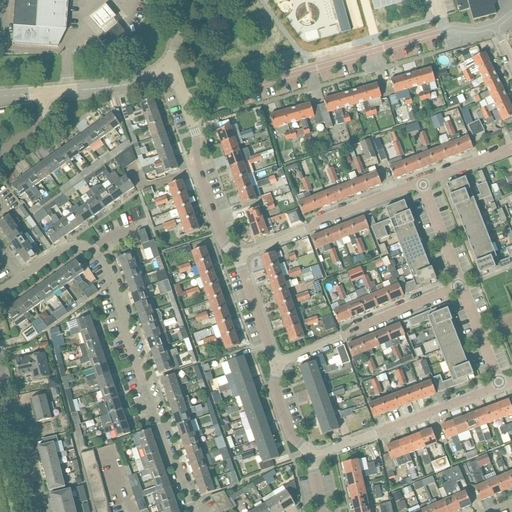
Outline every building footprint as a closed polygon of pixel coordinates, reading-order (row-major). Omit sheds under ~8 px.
[(15,0),(13,34),(11,34),(10,41),(13,41),(12,43),(14,43),(58,46),(66,29),(68,0),(15,0)] [(331,0),(341,33),(351,30),(341,0),(331,0)] [(456,0),(460,12),(470,9),(473,20),(496,14),(493,2),(494,0),(456,0)] [(110,5),(94,17),(103,30),(120,18),(110,5)] [(127,35),(118,24),(118,23),(99,38),(108,50),(127,35)] [(466,61),(472,59),(468,52),(468,51),(464,53),(462,54),(464,57),(466,61)] [(469,70),(462,73),(465,77),(472,74),(478,71),(491,65),(485,52),(481,54),(472,59),(466,61),(465,62),(469,70)] [(497,77),(491,65),(478,71),(484,83),(497,77)] [(431,68),(418,72),(421,85),(424,93),(426,100),(431,98),(429,92),(431,91),(428,83),(435,81),(431,68)] [(421,85),(418,72),(404,76),(408,89),(421,85)] [(472,74),(465,77),(467,82),(474,79),(472,74)] [(394,93),(408,89),(404,76),(391,80),(394,93)] [(497,77),(484,83),(488,91),(475,97),(477,102),(484,99),(490,96),(503,90),(497,77)] [(364,87),(372,115),(377,114),(375,107),(382,105),(380,97),(381,97),(380,93),(377,84),(364,87)] [(351,91),(350,91),(354,105),(355,105),(362,103),(366,117),(372,115),(364,87),(359,89),(358,89),(351,91)] [(503,90),(490,96),(484,99),(487,107),(480,110),(481,111),(476,114),(477,117),(489,111),(496,108),(497,108),(509,102),(503,90)] [(350,91),(337,95),(341,109),(342,109),(354,105),(350,91)] [(325,103),(319,105),(323,123),(325,122),(327,129),(332,127),(333,127),(329,112),(334,111),(338,125),(345,123),(343,116),(341,109),(337,95),(324,99),(325,103)] [(395,95),(389,97),(393,111),(399,109),(395,95)] [(462,95),(456,97),(447,102),(449,108),(460,104),(459,103),(464,100),(462,95)] [(130,120),(137,118),(157,110),(153,98),(140,103),(142,109),(133,113),(133,114),(128,116),(125,108),(121,110),(125,122),(130,120)] [(511,116),(511,108),(509,102),(497,108),(503,121),(511,116)] [(317,125),(323,123),(319,105),(312,107),(310,103),(297,107),(301,120),(305,133),(310,131),(306,119),(314,117),(317,125)] [(297,107),(283,111),(287,124),(301,120),(297,107)] [(146,121),(148,127),(162,122),(157,110),(137,118),(139,123),(146,121)] [(283,111),(270,115),(273,124),(274,127),(274,128),(280,127),(287,124),(283,111)] [(492,117),(489,111),(477,117),(478,120),(484,117),(485,120),(492,117)] [(102,121),(115,140),(120,137),(115,129),(120,125),(112,114),(102,121)] [(349,114),(344,116),(346,123),(347,124),(346,124),(347,129),(352,127),(349,114)] [(441,114),(430,118),(435,129),(439,128),(438,125),(444,123),(443,119),(441,114)] [(226,116),(218,119),(221,130),(231,126),(232,126),(230,119),(228,120),(226,116)] [(130,120),(125,122),(129,133),(134,132),(130,120)] [(468,125),(473,137),(484,132),(479,120),(468,125)] [(102,121),(92,128),(100,139),(105,136),(111,143),(115,140),(102,121)] [(444,123),(447,130),(453,128),(450,121),(445,123),(444,123)] [(148,127),(152,138),(166,134),(162,122),(148,127)] [(418,134),(421,133),(417,122),(405,126),(408,134),(417,130),(418,134)] [(265,129),(263,123),(256,125),(258,131),(265,129)] [(217,131),(221,143),(241,136),(253,132),(251,129),(240,133),(239,130),(232,132),(231,126),(221,130),(217,131)] [(92,128),(82,135),(90,147),(100,139),(92,128)] [(450,137),(452,136),(455,135),(453,128),(447,130),(450,137)] [(424,131),(421,133),(418,134),(421,140),(427,138),(424,131)] [(134,132),(129,133),(133,145),(138,143),(134,132)] [(254,135),(253,132),(241,136),(221,143),(226,156),(245,149),(239,151),(237,145),(243,143),(242,139),(253,135),(254,137),(257,136),(257,134),(254,135)] [(395,150),(400,149),(393,132),(391,133),(395,143),(392,144),(395,150)] [(459,133),(455,135),(452,136),(455,142),(459,154),(473,148),(468,136),(461,139),(459,133)] [(166,134),(152,138),(156,150),(170,146),(166,134)] [(80,154),(90,147),(82,135),(72,142),(80,154)] [(430,145),(427,138),(421,140),(424,147),(421,148),(423,154),(415,157),(420,169),(433,164),(428,152),(426,146),(430,145)] [(351,146),(353,151),(362,148),(366,160),(376,156),(369,139),(360,143),(351,146)] [(128,140),(120,146),(122,149),(130,144),(128,140)] [(80,154),(72,142),(62,149),(70,161),(80,154)] [(459,154),(455,142),(442,147),(447,159),(459,154)] [(133,145),(137,156),(142,155),(138,143),(133,145)] [(109,153),(112,157),(122,149),(120,146),(109,153)] [(174,157),(170,146),(156,150),(159,156),(150,159),(144,161),(142,155),(137,156),(142,168),(174,157)] [(120,155),(128,166),(136,161),(131,147),(120,155)] [(433,164),(447,159),(442,147),(428,152),(433,164)] [(70,161),(62,149),(52,156),(60,168),(66,164),(69,168),(73,165),(70,161)] [(378,152),(381,161),(387,159),(383,149),(378,152)] [(112,157),(109,153),(108,151),(101,156),(103,158),(99,160),(102,164),(112,157)] [(239,151),(226,156),(230,168),(243,163),(239,151)] [(122,170),(128,166),(120,155),(114,159),(122,170)] [(60,168),(52,156),(42,164),(50,175),(60,168)] [(178,169),(174,157),(142,168),(146,180),(150,179),(148,173),(154,171),(153,170),(162,167),(164,173),(178,169)] [(407,174),(420,169),(415,157),(402,162),(407,174)] [(407,174),(402,162),(401,158),(394,161),(395,165),(390,167),(394,179),(407,174)] [(99,160),(89,167),(92,171),(102,164),(99,160)] [(243,163),(230,168),(234,180),(247,175),(254,173),(250,164),(249,161),(244,163),(243,163)] [(40,182),(50,175),(42,164),(32,171),(40,182)] [(296,164),(284,168),(286,172),(294,169),(295,171),(299,170),(296,164)] [(104,166),(94,173),(96,177),(107,170),(104,166)] [(89,167),(79,174),(82,178),(92,171),(89,167)] [(327,170),(329,176),(335,174),(333,167),(327,170)] [(364,171),(361,172),(363,177),(368,189),(381,184),(377,172),(370,175),(368,169),(364,171)] [(32,171),(22,178),(35,196),(39,193),(34,186),(40,182),(32,171)] [(114,171),(110,175),(124,195),(134,187),(126,176),(121,180),(114,171)] [(477,173),(480,178),(482,184),(486,182),(482,171),(477,173)] [(350,182),(355,194),(368,189),(363,177),(357,179),(354,172),(348,174),(351,182),(350,182)] [(86,184),(96,177),(94,173),(84,180),(86,184)] [(506,180),(491,186),(492,189),(493,194),(496,200),(502,197),(499,190),(498,188),(511,181),(511,173),(505,177),(506,179),(506,180)] [(82,178),(79,174),(69,181),(72,185),(82,178)] [(338,180),(335,174),(329,176),(332,183),(338,180)] [(114,202),(124,195),(110,175),(106,177),(112,186),(106,190),(114,202)] [(247,175),(234,180),(239,192),(252,188),(257,186),(256,182),(256,181),(250,183),(247,175)] [(465,177),(446,185),(451,195),(469,188),(465,177)] [(37,199),(35,196),(22,178),(11,185),(18,195),(16,197),(20,203),(22,201),(19,197),(25,193),(32,203),(37,199)] [(268,178),(262,180),(264,187),(270,185),(268,178)] [(84,180),(74,188),(76,191),(86,184),(84,180)] [(169,185),(173,197),(186,193),(182,180),(169,185)] [(262,180),(256,182),(257,186),(258,189),(264,187),(262,180)] [(62,192),(72,185),(69,181),(59,188),(62,192)] [(342,199),(355,194),(350,182),(337,187),(342,199)] [(455,207),(456,209),(475,202),(486,198),(491,196),(486,182),(482,184),(477,186),(480,195),(473,198),(469,188),(451,195),(449,196),(454,207),(455,207)] [(91,191),(104,209),(114,202),(106,190),(103,186),(98,190),(95,186),(90,189),(91,191)] [(252,188),(239,192),(243,205),(252,201),(256,200),(256,199),(261,197),(258,189),(257,186),(252,188)] [(91,201),(86,205),(94,216),(104,209),(91,191),(88,187),(85,190),(87,194),(91,201)] [(144,196),(154,193),(152,187),(142,191),(144,196)] [(329,205),(342,199),(337,187),(324,192),(329,205)] [(49,196),(52,199),(62,192),(59,188),(54,193),(52,191),(50,192),(51,194),(49,196)] [(68,197),(76,191),(74,188),(64,195),(68,201),(70,200),(68,197)] [(311,198),(309,192),(306,193),(296,197),(303,215),(315,210),(311,198)] [(324,192),(311,198),(315,210),(329,205),(324,192)] [(173,197),(177,209),(190,205),(186,193),(173,197)] [(64,195),(54,202),(56,205),(58,209),(69,202),(68,201),(64,195)] [(49,196),(39,203),(42,206),(52,199),(49,196)] [(404,201),(385,208),(389,219),(408,212),(404,201)] [(56,205),(54,202),(44,209),(48,216),(52,221),(64,237),(74,230),(66,219),(60,222),(55,215),(54,216),(50,210),(56,205)] [(456,209),(460,220),(479,212),(475,202),(456,209)] [(32,214),(42,206),(39,203),(29,210),(32,214)] [(73,207),(84,223),(94,216),(86,205),(80,208),(77,204),(73,207)] [(173,211),(169,212),(171,218),(175,216),(179,215),(180,219),(181,222),(195,217),(190,205),(177,209),(173,211)] [(26,218),(30,216),(22,206),(19,208),(26,218)] [(71,215),(66,219),(74,230),(84,223),(73,207),(68,211),(71,215)] [(246,212),(250,226),(263,221),(259,208),(246,212)] [(38,223),(48,216),(44,209),(33,216),(38,223)] [(297,209),(284,214),(285,216),(286,218),(290,228),(297,226),(303,223),(302,222),(300,216),(298,213),(297,209)] [(391,224),(395,233),(414,226),(413,223),(414,223),(410,211),(408,212),(389,219),(375,225),(371,226),(377,240),(387,236),(384,227),(391,224)] [(483,223),(479,212),(460,220),(464,230),(483,223)] [(0,227),(4,233),(16,225),(20,223),(17,218),(13,221),(9,215),(0,221),(0,227)] [(26,218),(33,228),(37,226),(30,216),(26,218)] [(199,229),(195,217),(181,222),(186,234),(199,229)] [(369,229),(364,217),(350,222),(355,234),(369,229)] [(263,221),(250,226),(255,239),(266,235),(268,234),(266,229),(272,227),(272,224),(271,223),(271,221),(270,219),(263,221)] [(53,244),(64,237),(52,221),(47,224),(51,229),(45,233),(53,244)] [(350,222),(337,227),(342,239),(349,236),(351,242),(352,246),(355,245),(357,247),(362,245),(359,239),(357,240),(355,234),(350,222)] [(487,233),(483,223),(464,230),(468,240),(487,233)] [(16,225),(4,233),(11,243),(23,235),(16,225)] [(33,228),(40,238),(44,236),(37,226),(33,228)] [(395,233),(399,243),(418,236),(414,226),(395,233)] [(329,244),(342,239),(337,227),(324,232),(329,244)] [(137,232),(142,244),(148,242),(149,242),(145,229),(137,232)] [(331,257),(337,255),(337,254),(338,254),(336,250),(335,250),(334,248),(331,250),(329,244),(324,232),(311,237),(316,249),(322,247),(324,252),(328,251),(331,257)] [(18,253),(30,246),(33,243),(26,233),(23,235),(11,243),(18,253)] [(487,233),(468,240),(472,250),(491,243),(487,233)] [(51,246),(44,236),(40,238),(47,249),(51,246)] [(399,243),(403,254),(422,246),(418,236),(399,243)] [(308,238),(302,240),(307,255),(313,253),(308,238)] [(149,242),(148,242),(150,247),(154,259),(156,258),(160,257),(154,240),(149,242)] [(472,250),(476,261),(495,253),(491,243),(472,250)] [(365,252),(362,245),(357,247),(359,254),(362,253),(365,252)] [(30,246),(18,253),(26,264),(37,256),(30,246)] [(407,264),(426,257),(422,246),(403,254),(407,264)] [(495,253),(476,261),(477,262),(475,262),(480,274),(486,271),(487,275),(511,264),(511,246),(506,249),(509,258),(498,263),(495,253)] [(192,252),(196,264),(209,259),(205,247),(192,252)] [(119,258),(123,269),(141,263),(137,251),(119,258)] [(261,257),(266,269),(279,265),(274,252),(261,257)] [(291,261),(296,259),(294,252),(288,254),(291,261)] [(359,254),(349,258),(352,267),(365,262),(362,253),(359,254)] [(337,255),(331,257),(333,264),(336,263),(340,271),(343,270),(340,262),(337,255)] [(384,265),(389,262),(387,256),(384,257),(384,258),(381,259),(384,265)] [(164,268),(160,257),(156,258),(160,270),(164,268)] [(411,274),(430,267),(426,257),(407,264),(411,274)] [(209,259),(196,264),(197,268),(200,276),(214,272),(209,259)] [(76,260),(66,268),(74,279),(77,283),(82,280),(79,276),(84,272),(76,260)] [(123,269),(127,281),(140,276),(136,265),(142,263),(141,263),(123,269)] [(183,265),(186,272),(192,270),(189,263),(183,265)] [(284,263),(279,265),(266,269),(270,281),(283,277),(289,275),(290,278),(296,276),(293,269),(287,272),(284,263)] [(180,274),(186,272),(183,265),(178,267),(180,274)] [(318,265),(310,268),(311,271),(314,279),(322,276),(318,265)] [(293,269),(296,276),(301,274),(301,273),(300,271),(299,267),(293,269)] [(361,267),(348,272),(351,281),(361,277),(364,276),(361,267)] [(432,272),(430,267),(411,274),(412,275),(411,275),(413,281),(405,284),(403,277),(400,278),(400,280),(406,295),(431,285),(430,282),(436,279),(433,271),(432,272)] [(64,286),(74,279),(66,268),(55,275),(67,291),(64,286)] [(168,280),(164,268),(160,270),(160,271),(154,273),(158,283),(164,281),(168,280)] [(392,280),(382,284),(389,302),(403,296),(404,296),(396,278),(398,278),(395,271),(389,273),(392,280)] [(200,276),(205,289),(218,284),(214,272),(200,276)] [(55,275),(46,282),(54,293),(59,289),(62,294),(67,291),(55,275)] [(361,277),(364,283),(369,281),(367,275),(364,276),(361,277)] [(140,276),(127,281),(131,293),(144,288),(140,276)] [(283,277),(270,281),(274,293),(287,289),(293,287),(290,280),(285,282),(283,277)] [(168,280),(164,281),(162,282),(166,294),(168,293),(172,292),(168,280)] [(308,292),(302,294),(304,300),(310,298),(309,295),(321,290),(318,281),(312,284),(314,290),(308,292)] [(364,283),(365,287),(367,290),(369,289),(377,307),(389,302),(382,284),(375,286),(373,282),(370,283),(369,281),(364,283)] [(54,293),(46,282),(35,289),(44,301),(44,300),(47,305),(57,298),(54,293)] [(88,286),(82,290),(82,291),(85,295),(85,296),(88,299),(98,292),(93,284),(89,287),(88,286)] [(174,286),(176,291),(177,294),(178,297),(186,295),(185,291),(182,292),(181,289),(180,284),(174,286)] [(222,296),(218,284),(205,289),(209,301),(222,296)] [(151,285),(144,288),(131,293),(135,304),(148,300),(146,293),(153,291),(151,285)] [(198,287),(192,289),(194,296),(200,294),(198,287)] [(364,312),(377,307),(369,289),(367,290),(365,287),(355,291),(356,292),(364,312)] [(34,308),(44,301),(35,289),(26,296),(34,308)] [(188,298),(194,296),(192,289),(186,291),(188,298)] [(291,301),(287,289),(274,293),(278,306),(291,301)] [(168,293),(172,305),(176,303),(172,292),(168,293)] [(338,323),(351,318),(344,299),(346,298),(345,296),(343,292),(338,294),(341,301),(337,302),(337,303),(331,305),(338,323)] [(346,298),(344,299),(351,318),(364,312),(356,292),(349,294),(345,296),(346,298)] [(298,302),(304,300),(302,294),(296,296),(298,302)] [(17,302),(15,303),(26,319),(27,319),(27,320),(32,317),(31,315),(28,312),(34,308),(26,296),(20,300),(17,302)] [(78,307),(88,299),(85,296),(75,303),(78,307)] [(209,301),(213,313),(226,308),(222,296),(209,301)] [(152,311),(148,300),(135,304),(139,316),(152,311)] [(296,313),(291,301),(278,306),(282,318),(296,313)] [(16,326),(26,319),(15,303),(5,311),(16,326)] [(68,313),(78,307),(75,303),(65,310),(68,313)] [(172,305),(176,316),(180,315),(176,303),(172,305)] [(62,306),(52,313),(58,321),(68,313),(65,310),(62,306)] [(448,309),(441,311),(440,307),(403,322),(406,329),(429,320),(432,328),(451,321),(452,320),(448,309)] [(213,313),(217,325),(231,321),(226,308),(213,313)] [(43,321),(43,322),(47,328),(58,321),(52,313),(50,309),(48,310),(52,316),(44,322),(43,321)] [(152,312),(152,311),(139,316),(143,327),(156,323),(162,321),(161,318),(162,317),(161,313),(159,313),(158,309),(152,312)] [(45,312),(40,316),(43,321),(49,317),(45,312)] [(200,314),(203,320),(209,318),(208,317),(208,315),(206,312),(200,314)] [(282,318),(287,330),(300,325),(296,313),(282,318)] [(197,322),(203,320),(200,314),(194,316),(197,322)] [(323,317),(318,319),(318,320),(319,322),(320,325),(323,324),(326,331),(336,327),(336,326),(335,324),(333,318),(332,314),(331,315),(323,317)] [(184,326),(180,315),(176,316),(180,328),(184,326)] [(81,333),(94,329),(90,316),(77,321),(79,328),(71,331),(73,336),(81,333)] [(143,327),(147,339),(160,334),(166,332),(162,321),(156,323),(143,327)] [(235,332),(231,321),(217,325),(222,337),(235,332)] [(451,321),(432,328),(437,338),(455,331),(451,321)] [(33,327),(32,327),(38,335),(43,331),(47,328),(43,322),(38,325),(33,328),(33,327)] [(305,323),(300,325),(287,330),(291,343),(304,338),(302,332),(308,330),(307,326),(305,323)] [(400,323),(386,329),(393,347),(396,346),(400,344),(398,338),(405,335),(400,323)] [(188,338),(184,326),(180,328),(184,339),(188,338)] [(38,335),(32,327),(22,335),(28,342),(38,335)] [(58,328),(49,330),(53,343),(57,341),(63,340),(62,334),(60,335),(58,328)] [(79,347),(98,340),(94,329),(81,333),(85,345),(79,347)] [(373,335),(378,347),(384,344),(386,350),(390,348),(393,355),(398,352),(396,346),(393,347),(386,329),(373,335)] [(455,331),(437,338),(441,349),(459,342),(455,331)] [(235,332),(222,337),(226,350),(230,348),(239,345),(235,332)] [(164,346),(160,334),(147,339),(151,350),(164,346)] [(378,347),(373,335),(360,340),(367,357),(370,356),(374,355),(371,350),(378,347)] [(211,344),(217,342),(215,336),(209,338),(211,344)] [(192,350),(188,338),(184,339),(188,351),(192,350)] [(211,344),(209,338),(203,340),(205,346),(211,344)] [(98,340),(79,347),(83,358),(80,359),(80,360),(102,352),(98,340)] [(365,359),(368,365),(373,363),(370,356),(367,357),(360,340),(347,345),(355,363),(365,359)] [(459,342),(441,349),(445,360),(463,353),(459,342)] [(350,362),(344,346),(344,345),(336,348),(342,365),(350,362)] [(151,350),(155,362),(178,355),(176,349),(167,352),(164,346),(151,350)] [(192,350),(188,351),(192,363),(196,361),(192,350)] [(106,364),(102,352),(80,360),(81,364),(91,361),(93,368),(106,364)] [(398,352),(393,355),(396,361),(399,360),(401,359),(398,352)] [(45,353),(16,359),(20,376),(32,373),(34,380),(50,376),(45,353)] [(463,353),(445,360),(449,371),(468,364),(463,353)] [(304,365),(299,367),(303,378),(319,373),(325,371),(324,368),(327,367),(322,354),(313,358),(303,362),(304,365)] [(178,355),(155,362),(159,374),(173,370),(168,358),(178,355)] [(412,355),(399,360),(401,364),(414,359),(412,355)] [(228,362),(231,373),(247,368),(243,356),(228,362)] [(396,361),(385,366),(386,370),(401,364),(399,360),(396,361)] [(376,370),(373,363),(368,365),(370,372),(376,370)] [(469,363),(468,364),(449,371),(452,379),(443,383),(440,376),(433,378),(439,393),(469,381),(467,377),(473,375),(469,363)] [(110,375),(106,364),(93,368),(95,374),(85,377),(87,383),(110,375)] [(198,380),(202,378),(198,366),(194,368),(198,380)] [(251,379),(247,368),(231,373),(235,384),(251,379)] [(424,377),(430,375),(428,368),(422,370),(424,377)] [(395,372),(397,379),(404,376),(402,369),(398,371),(395,372)] [(210,371),(204,373),(207,381),(213,379),(210,371)] [(323,384),(319,373),(303,378),(307,389),(323,384)] [(161,379),(165,391),(178,386),(188,383),(186,378),(177,381),(174,374),(161,379)] [(99,384),(101,391),(114,387),(110,375),(87,383),(89,388),(99,384)] [(65,390),(69,389),(68,382),(72,381),(70,376),(66,377),(62,379),(65,390)] [(397,379),(400,386),(403,385),(403,384),(407,383),(404,376),(397,379)] [(206,390),(202,378),(198,380),(202,391),(206,390)] [(370,381),(373,388),(380,385),(377,378),(370,381)] [(251,379),(235,384),(239,396),(255,390),(251,379)] [(429,381),(418,386),(423,399),(434,394),(429,381)] [(223,386),(225,392),(231,389),(229,383),(223,386)] [(307,389),(311,401),(327,395),(323,384),(307,389)] [(382,392),(380,385),(373,388),(376,395),(382,392)] [(403,385),(400,386),(397,387),(399,392),(393,395),(398,408),(410,403),(405,390),(403,385)] [(165,391),(169,402),(182,398),(178,386),(165,391)] [(225,392),(223,386),(217,388),(220,394),(225,392)] [(418,386),(405,390),(410,403),(423,399),(418,386)] [(118,398),(114,387),(101,391),(105,403),(118,398)] [(346,395),(345,392),(339,394),(337,388),(331,390),(334,396),(337,395),(337,398),(346,395)] [(202,391),(206,403),(210,401),(206,390),(202,391)] [(239,396),(243,407),(259,401),(255,390),(239,396)] [(37,422),(46,420),(53,418),(49,403),(50,403),(48,394),(30,399),(37,422)] [(327,395),(311,401),(315,412),(331,407),(327,395)] [(386,413),(398,408),(393,395),(381,399),(386,413)] [(173,414),(192,407),(188,396),(182,398),(169,402),(173,414)] [(122,410),(119,400),(118,398),(105,403),(97,405),(101,417),(109,414),(122,410)] [(373,417),(386,413),(381,399),(368,404),(373,417)] [(72,414),(78,412),(80,411),(77,400),(72,401),(68,402),(72,414)] [(511,408),(509,400),(497,404),(502,418),(511,414),(511,408)] [(206,403),(210,414),(214,413),(210,401),(206,403)] [(243,407),(238,409),(239,412),(242,420),(247,418),(263,413),(259,401),(243,407)] [(491,423),(502,418),(497,404),(486,409),(491,423)] [(173,414),(177,426),(190,421),(188,415),(196,412),(194,407),(192,408),(192,407),(173,414)] [(331,407),(315,412),(319,423),(335,418),(331,407)] [(345,411),(347,417),(353,415),(352,412),(351,409),(345,411)] [(486,409),(474,413),(485,441),(491,438),(486,424),(491,423),(486,409)] [(102,424),(104,429),(126,422),(122,410),(109,414),(111,421),(102,424)] [(72,414),(75,426),(79,425),(79,424),(81,424),(78,412),(72,414)] [(210,414),(214,426),(218,424),(214,413),(210,414)] [(267,424),(263,413),(247,418),(251,429),(267,424)] [(485,441),(474,413),(464,417),(469,431),(474,429),(479,443),(485,441)] [(469,431),(464,417),(452,421),(458,435),(469,431)] [(339,429),(335,418),(319,423),(323,435),(339,429)] [(194,433),(190,421),(177,426),(181,437),(194,433)] [(446,440),(458,435),(452,421),(441,426),(446,440)] [(502,435),(508,432),(505,425),(504,421),(501,422),(503,426),(499,428),(502,435)] [(130,433),(126,422),(104,429),(106,434),(115,431),(117,438),(130,433)] [(214,439),(222,436),(218,424),(214,426),(218,438),(214,439)] [(251,429),(245,431),(246,434),(249,443),(255,441),(271,435),(267,424),(251,429)] [(132,436),(136,448),(154,442),(150,429),(137,434),(137,435),(132,436)] [(431,429),(420,433),(425,448),(437,443),(431,429)] [(194,433),(181,437),(185,449),(198,444),(196,437),(203,435),(201,430),(194,433)] [(420,433),(408,438),(414,452),(425,448),(420,433)] [(38,446),(41,458),(57,453),(54,443),(58,442),(56,435),(43,439),(45,445),(38,446)] [(275,446),(271,435),(255,441),(259,452),(275,446)] [(222,436),(214,439),(218,451),(219,450),(222,449),(227,448),(222,436)] [(397,442),(405,464),(406,464),(408,470),(414,468),(409,454),(414,452),(408,438),(397,442)] [(115,442),(119,454),(124,452),(119,440),(115,442)] [(159,453),(154,442),(136,448),(140,460),(159,453)] [(405,464),(397,442),(386,446),(389,453),(383,455),(385,465),(387,474),(395,471),(392,461),(397,459),(400,466),(405,464)] [(457,452),(463,450),(461,442),(454,445),(457,452)] [(198,444),(185,449),(189,460),(202,456),(198,444)] [(279,458),(275,446),(259,452),(263,463),(259,464),(261,471),(274,466),(272,460),(279,458)] [(223,462),(226,461),(231,459),(227,448),(222,449),(219,450),(223,462)] [(500,457),(506,454),(504,448),(498,451),(500,457)] [(82,460),(95,456),(94,450),(80,453),(82,460)] [(476,450),(465,454),(467,460),(478,456),(476,450)] [(128,464),(124,452),(119,454),(124,466),(128,464)] [(41,458),(43,469),(60,465),(57,453),(41,458)] [(135,461),(140,473),(163,465),(159,453),(140,460),(135,461)] [(202,456),(189,460),(193,472),(206,468),(213,465),(209,454),(202,456)] [(428,455),(422,457),(425,465),(431,463),(428,455)] [(487,455),(476,459),(480,468),(490,463),(487,455)] [(83,465),(97,462),(95,456),(82,460),(83,465)] [(446,457),(439,460),(443,470),(450,467),(446,457)] [(226,461),(231,473),(235,471),(231,459),(226,461)] [(479,468),(480,468),(476,459),(476,460),(476,459),(461,465),(465,475),(479,468)] [(506,466),(503,459),(496,462),(499,469),(506,466)] [(343,463),(346,475),(361,471),(358,460),(343,463)] [(435,473),(443,470),(439,460),(431,463),(435,473)] [(98,468),(97,462),(83,465),(85,471),(98,468)] [(128,464),(124,466),(128,477),(132,476),(128,464)] [(60,465),(43,469),(46,480),(62,476),(60,465)] [(163,465),(140,473),(142,478),(151,475),(153,481),(167,477),(163,465)] [(444,473),(460,510),(471,505),(465,492),(461,494),(457,483),(464,480),(458,466),(444,473)] [(98,468),(85,471),(87,477),(100,473),(98,468)] [(206,468),(193,472),(197,484),(210,480),(206,468)] [(262,477),(265,481),(276,474),(274,470),(262,477)] [(492,496),(486,483),(481,470),(472,473),(478,487),(475,488),(480,501),(492,496)] [(235,471),(231,473),(235,484),(239,483),(235,471)] [(363,483),(361,471),(346,475),(349,487),(363,483)] [(100,473),(87,477),(88,483),(102,479),(100,473)] [(448,499),(443,501),(447,511),(455,511),(460,510),(444,473),(448,482),(441,485),(448,499)] [(511,483),(508,474),(497,478),(503,492),(511,487),(511,483)] [(65,487),(62,476),(46,480),(49,491),(65,487)] [(128,477),(132,489),(136,487),(132,476),(128,477)] [(171,488),(167,477),(153,481),(156,487),(144,491),(146,496),(157,493),(171,488)] [(262,477),(251,484),(254,488),(265,481),(262,477)] [(422,481),(424,487),(435,483),(432,477),(422,481)] [(503,492),(497,478),(486,483),(492,496),(503,492)] [(102,479),(88,483),(90,489),(103,485),(102,479)] [(215,491),(210,480),(197,484),(201,496),(215,491)] [(273,494),(275,498),(283,511),(295,505),(293,502),(298,499),(295,480),(294,480),(273,494)] [(424,487),(422,481),(413,485),(416,491),(424,488),(424,487)] [(366,495),(363,483),(349,487),(351,498),(366,495)] [(244,494),(254,488),(251,484),(241,490),(244,494)] [(103,485),(90,489),(91,494),(105,491),(103,485)] [(413,493),(410,486),(403,489),(405,496),(413,493)] [(140,499),(136,487),(132,489),(136,500),(140,499)] [(171,488),(157,493),(161,504),(156,506),(175,500),(171,488)] [(50,507),(74,501),(71,489),(50,494),(51,499),(48,500),(49,505),(50,507)] [(231,498),(229,499),(230,502),(234,508),(236,506),(233,500),(244,494),(241,490),(230,497),(231,498)] [(105,491),(91,494),(93,500),(106,497),(105,491)] [(216,504),(227,497),(224,491),(211,496),(216,504)] [(403,500),(399,491),(392,494),(396,503),(403,500)] [(369,507),(366,495),(351,498),(354,510),(369,507)] [(106,497),(93,500),(94,506),(108,502),(106,497)] [(216,504),(219,509),(230,502),(229,499),(227,497),(216,504)] [(268,511),(282,511),(283,511),(275,498),(264,504),(268,511)] [(434,511),(447,511),(443,501),(437,504),(436,499),(430,502),(432,506),(434,511)] [(177,511),(179,511),(175,500),(156,506),(158,511),(177,511)] [(76,511),(74,501),(50,507),(51,511),(76,511)] [(404,501),(398,503),(401,510),(407,508),(404,501)] [(108,502),(94,506),(96,511),(110,508),(108,502)] [(226,511),(234,508),(230,502),(219,509),(220,511),(226,511)] [(422,511),(434,511),(432,506),(431,507),(429,503),(420,507),(422,511)]
